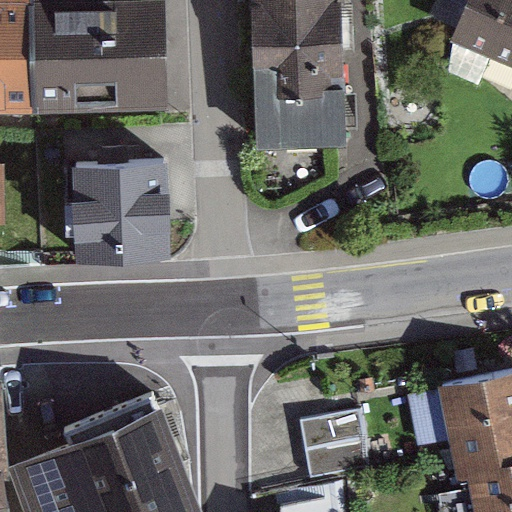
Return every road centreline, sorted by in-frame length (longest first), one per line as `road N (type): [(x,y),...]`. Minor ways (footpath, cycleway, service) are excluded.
road 1 (residential): [(221,312),(211,0)]
road 2 (tertiary): [(511,276),(221,312)]
road 3 (tertiary): [(0,322),(221,312)]
road 4 (residential): [(223,511),(221,312)]
